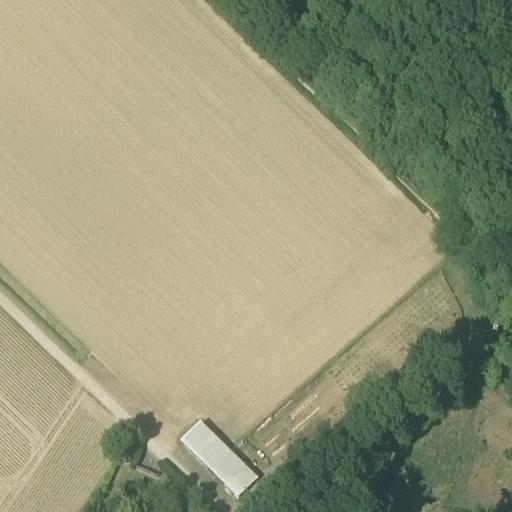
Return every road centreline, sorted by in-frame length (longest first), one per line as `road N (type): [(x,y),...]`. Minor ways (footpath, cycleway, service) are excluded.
road 1 (track): [(222,0),(511,280)]
road 2 (track): [(0,302),(217,511)]
